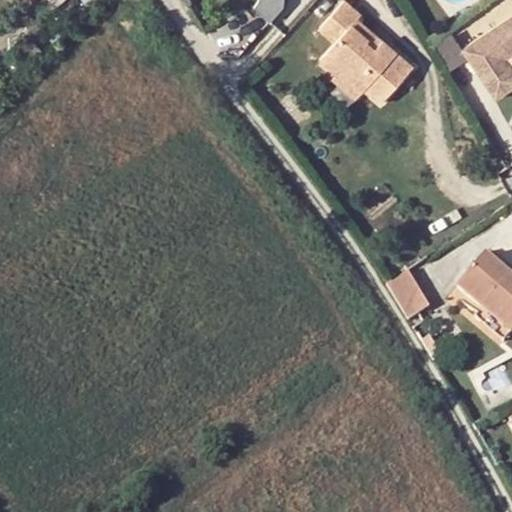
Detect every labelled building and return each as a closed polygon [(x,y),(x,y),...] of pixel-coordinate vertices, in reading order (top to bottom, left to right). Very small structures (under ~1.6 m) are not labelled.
[(321,60),(336,74),(338,75),(342,70),(364,90),(380,104),(412,70),(382,41),(373,51),(365,44),(367,41),(351,27),(358,19),(361,15),(345,0),(319,29),(335,44),(321,60)] [(511,16),(458,54),(492,103),(511,89),(511,79),(501,63),(511,55),(511,16)] [(365,44),(373,51),(382,41),(358,19),(351,27),(367,41),(365,44)] [(511,79),(511,55),(501,63),(511,79)] [(331,79),(355,100),(364,90),(342,70),(338,75),(336,74),(331,79)] [(511,281),(484,259),(459,292),(485,313),(511,333),(511,281)] [(408,326),(429,312),(406,277),(385,291),(408,326)] [(506,345),(511,337),(511,333),(485,313),(478,323),(506,345)]
